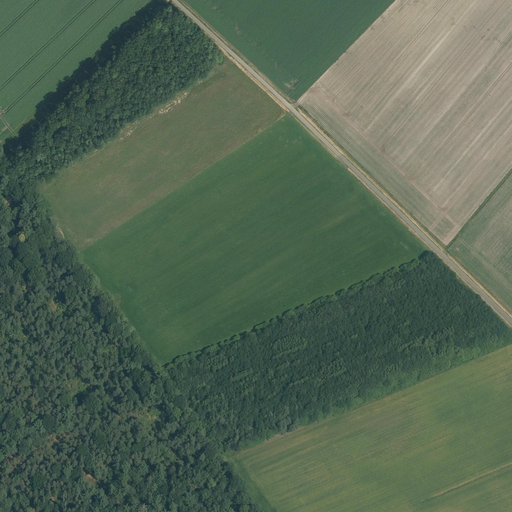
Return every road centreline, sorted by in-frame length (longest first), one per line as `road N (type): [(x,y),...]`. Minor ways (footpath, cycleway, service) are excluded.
road 1 (unclassified): [(511,322),(173,0)]
road 2 (track): [(257,511),(67,245)]
road 3 (track): [(0,272),(67,245),(0,151)]
